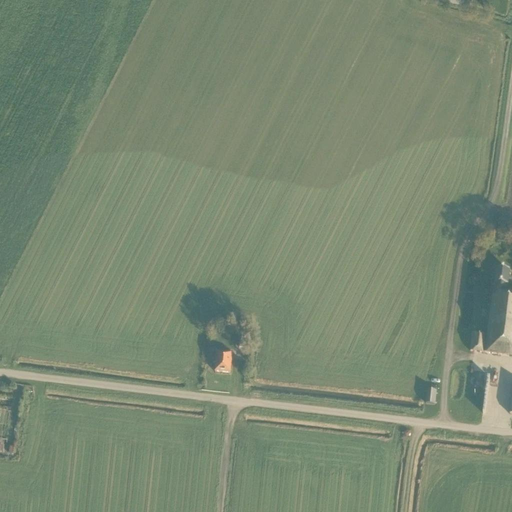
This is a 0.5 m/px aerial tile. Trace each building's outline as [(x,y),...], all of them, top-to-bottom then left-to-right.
[(470,352),(511,357),(511,291),(507,291),(510,272),(497,270),(494,298),(491,298),(486,335),(473,334),(470,352)] [(247,336),(239,336),(238,349),(246,349),(247,336)] [(215,373),(230,374),(232,354),(217,353),(215,373)] [(426,405),(435,406),(436,392),(427,391),(426,405)] [(0,436),(9,438),(13,411),(0,408),(0,436)]
